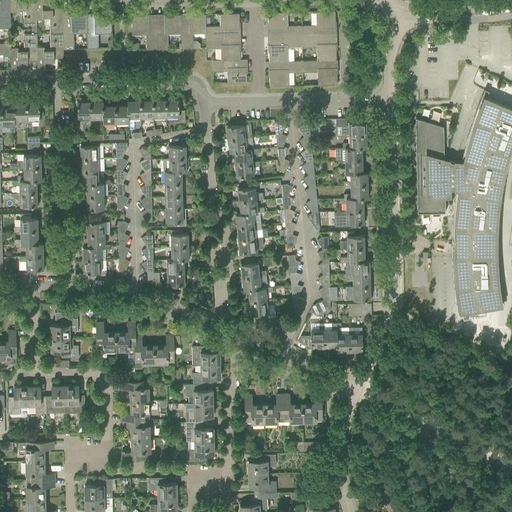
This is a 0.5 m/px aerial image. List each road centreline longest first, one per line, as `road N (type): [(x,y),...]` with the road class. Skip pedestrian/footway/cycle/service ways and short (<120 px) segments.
road 1 (residential): [(358,390),(392,307),(388,99)]
road 2 (residential): [(214,324),(214,271),(225,242),(203,103)]
road 3 (residential): [(105,435),(105,383),(92,374),(37,373),(32,285)]
road 4 (residential): [(70,288),(56,192),(55,83)]
road 5 (track): [(511,458),(358,390)]
road 6 (residential): [(55,83),(184,80),(195,83),(203,103)]
road 7 (residential): [(214,324),(135,295),(70,288)]
road 8 (residential): [(227,470),(237,335)]
road 9 (residential): [(358,390),(237,335)]
road 10 (residential): [(257,102),(388,99)]
road 11 (residential): [(351,511),(340,464),(358,390)]
